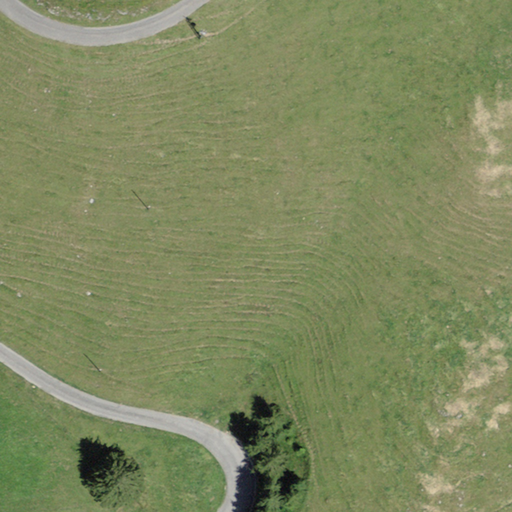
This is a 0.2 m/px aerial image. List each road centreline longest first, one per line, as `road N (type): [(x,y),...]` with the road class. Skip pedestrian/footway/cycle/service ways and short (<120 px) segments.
road 1 (residential): [(236,511),(238,476),(216,442),(183,425),(82,400),(0,352)]
road 2 (residential): [(2,0),(47,29),(93,36),(155,23),(194,0)]
